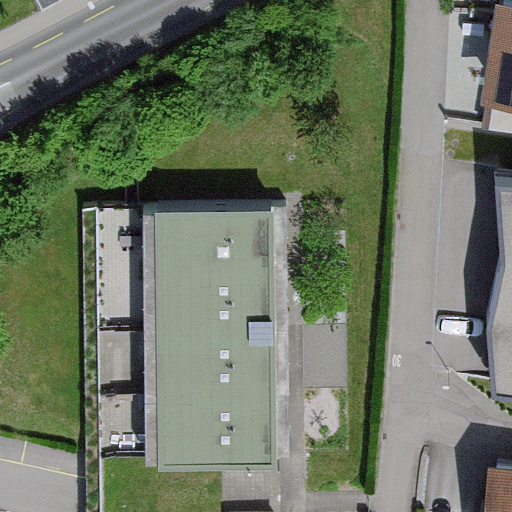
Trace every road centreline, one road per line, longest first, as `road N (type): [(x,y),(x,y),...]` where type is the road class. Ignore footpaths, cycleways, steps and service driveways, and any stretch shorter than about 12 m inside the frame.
road 1 (residential): [(427,18),(397,511)]
road 2 (secondary): [(178,0),(0,90)]
